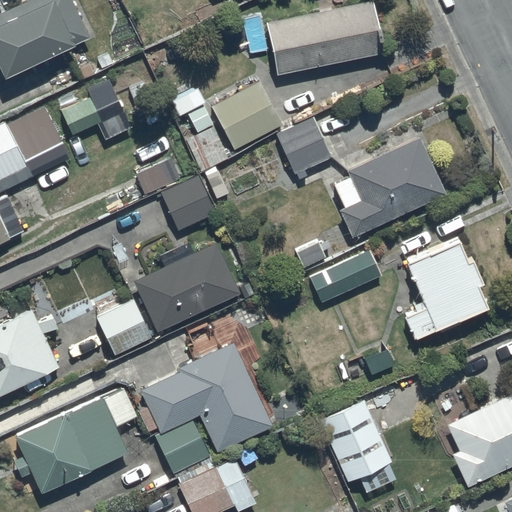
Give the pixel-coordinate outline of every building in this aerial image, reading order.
[(0,76),(64,45),(65,46),(89,34),(72,0),(20,0),(0,10),(0,76)] [(355,0),(264,19),(275,72),(381,50),(378,35),(380,34),(377,22),(375,23),(369,0),(355,0)] [(208,104),(232,147),(280,121),(256,77),(208,104)] [(89,92),(60,107),(72,132),(102,117),(89,92)] [(307,115),(292,123),(274,131),(292,171),(294,170),(297,177),(306,173),(302,166),(329,154),(311,114),(307,115)] [(4,120),(0,121),(0,177),(26,164),(4,120)] [(211,124),(183,138),(198,169),(227,156),(211,124)] [(337,208),(350,235),(443,191),(416,134),(344,168),(346,173),(331,180),(342,205),(337,208)] [(197,174),(161,191),(178,228),(214,211),(197,174)] [(0,243),(10,238),(8,235),(23,227),(7,194),(0,196),(0,243)] [(293,249),(301,265),(323,254),(320,248),(328,244),(325,237),(317,241),(316,238),(293,249)] [(401,314),(411,335),(435,324),(437,329),(453,323),(451,318),(487,303),(476,281),(482,279),(470,255),(465,257),(456,237),(403,262),(420,297),(410,302),(413,308),(401,314)] [(214,240),(133,279),(157,329),(238,290),(214,240)] [(308,273),(320,300),(378,275),(366,248),(308,273)] [(124,280),(90,297),(98,313),(96,314),(116,353),(152,335),(124,280)] [(31,307),(0,321),(0,392),(58,365),(42,331),(57,324),(52,313),(37,321),(31,307)] [(179,370),(140,387),(148,404),(137,408),(147,430),(157,425),(160,432),(155,435),(170,471),(208,454),(191,415),(197,413),(212,446),(268,422),(232,340),(177,364),(179,370)] [(362,356),(369,373),(371,372),(375,381),(386,377),(382,367),(393,363),(386,346),(362,356)] [(122,383),(14,433),(24,453),(13,458),(21,475),(31,470),(41,491),(127,451),(114,424),(136,413),(122,383)] [(449,450),(465,484),(511,461),(511,389),(443,421),(456,448),(449,450)] [(317,417),(345,480),(351,477),(354,483),(359,481),(363,490),(394,477),(387,461),(389,460),(362,397),(317,417)] [(233,455),(176,481),(190,511),(211,511),(233,502),(236,509),(254,501),(233,455)] [(511,511),(511,493),(501,498),(507,511),(511,511)]
